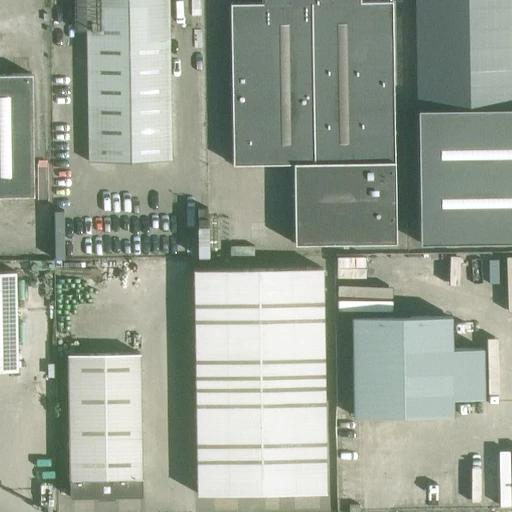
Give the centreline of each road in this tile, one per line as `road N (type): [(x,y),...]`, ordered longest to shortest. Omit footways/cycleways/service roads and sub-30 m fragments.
road 1 (unknown): [(18,511),(38,286)]
road 2 (unknown): [(373,511),(378,476),(394,457),(511,438)]
